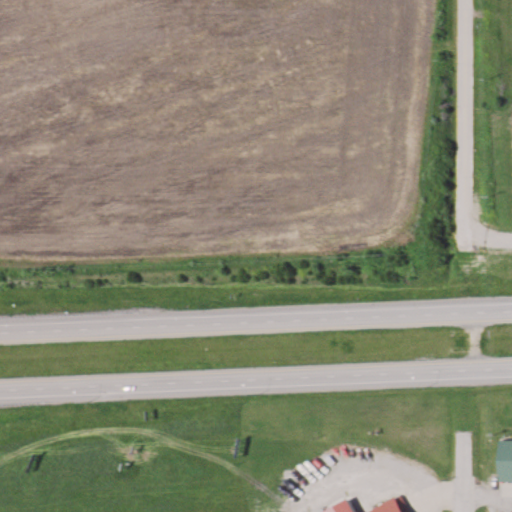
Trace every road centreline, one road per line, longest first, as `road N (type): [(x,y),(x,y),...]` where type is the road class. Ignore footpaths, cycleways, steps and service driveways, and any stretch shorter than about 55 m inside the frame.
road 1 (trunk): [(511,312),(0,332)]
road 2 (trunk): [(0,393),(511,374)]
road 3 (residential): [(463,251),(464,0)]
